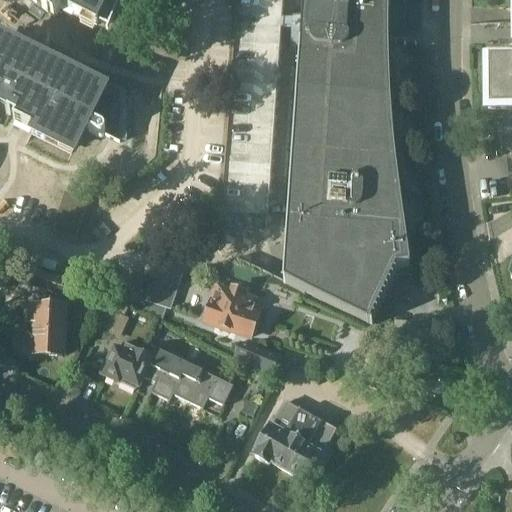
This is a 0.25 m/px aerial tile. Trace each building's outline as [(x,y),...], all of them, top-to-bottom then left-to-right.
[(64,9),(71,13),(99,27),(112,0),(33,0),(33,1),(55,18),(62,8),(64,9)] [(402,270),(412,268),(400,181),(394,124),(392,95),(391,67),(391,41),(391,20),(391,0),(305,0),(285,286),(374,328),(402,270)] [(0,111),(17,120),(15,123),(17,124),(25,128),(34,133),(36,129),(77,149),(86,131),(100,139),(101,139),(102,139),(103,139),(104,139),(105,138),(106,138),(106,137),(121,145),(122,143),(122,140),(122,136),(122,134),(122,132),(121,129),(121,127),(121,125),(121,123),(121,121),(122,120),(122,117),(122,115),(122,113),(122,111),(121,109),(121,107),(120,105),(120,103),(121,101),(121,99),(121,97),(106,89),(66,69),(60,80),(43,71),(35,67),(0,49),(0,111)] [(490,110),(511,110),(511,58),(490,58),(490,110)] [(82,289),(59,281),(54,295),(78,303),(82,289)] [(257,323),(262,307),(242,301),(244,295),(232,291),(231,297),(216,292),(206,324),(252,339),(253,335),(257,334),(259,327),(257,323)] [(37,324),(36,353),(36,357),(64,358),(66,310),(27,309),(27,324),(37,324)] [(120,340),(129,321),(105,309),(96,328),(120,340)] [(240,344),(234,358),(272,378),(281,358),(240,344)] [(136,392),(146,373),(152,361),(143,356),(128,348),(127,351),(118,346),(103,376),(136,392)] [(143,356),(152,361),(146,373),(159,380),(151,394),(170,404),(173,397),(204,413),(210,401),(224,408),(234,390),(148,347),(143,356)] [(304,484),(334,432),(287,405),(257,456),(258,457),(257,459),(270,467),(272,465),(304,484)]
